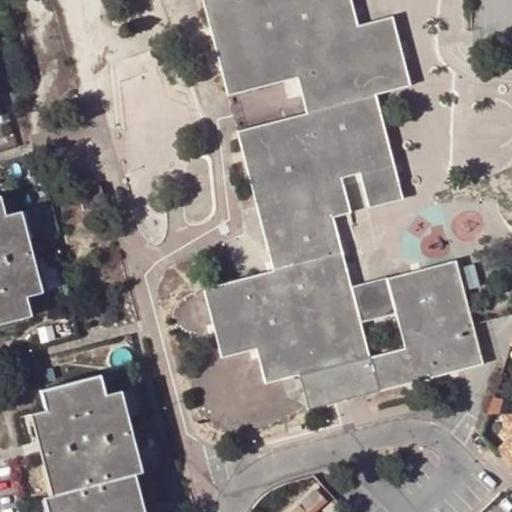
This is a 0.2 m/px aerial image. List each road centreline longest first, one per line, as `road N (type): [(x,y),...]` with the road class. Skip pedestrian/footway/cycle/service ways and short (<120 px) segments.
road 1 (residential): [(339,445),(401,429),(448,448),(462,469),(416,511)]
road 2 (residential): [(230,511),(236,490),(260,469),(339,445)]
